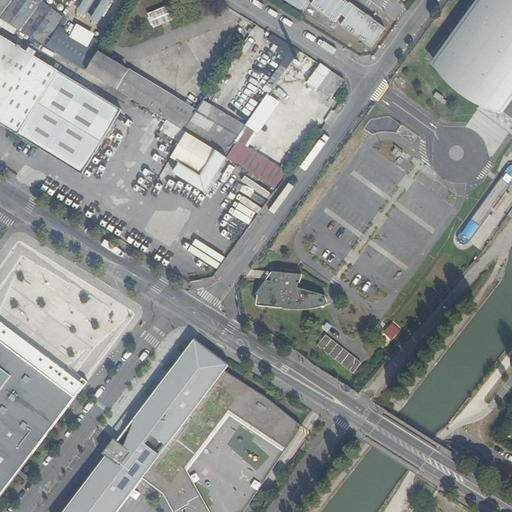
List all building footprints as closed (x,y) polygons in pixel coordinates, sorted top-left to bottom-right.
[(0,0),(0,17),(2,19),(42,43),(62,16),(42,1),(42,0),(0,0)] [(85,0),(80,13),(88,17),(95,0),(85,0)] [(110,0),(103,0),(92,21),(100,25),(113,1),(110,0)] [(284,0),(284,1),(304,11),(308,0),(284,0)] [(354,8),(342,0),(314,0),(310,6),(335,23),(341,15),(346,19),(340,27),(370,48),(384,28),(378,23),(380,21),(375,17),(373,20),(355,7),(354,8)] [(511,0),(473,0),(466,10),(472,15),(469,19),(463,14),(449,33),(455,38),(452,42),(447,37),(433,55),(439,60),(435,66),(483,102),(504,117),(509,111),(511,113),(511,125),(511,127),(508,131),(511,134),(511,0)] [(158,23),(165,20),(173,17),(177,15),(173,3),(154,11),(158,23)] [(57,28),(45,45),(88,72),(98,55),(57,28)] [(300,51),(273,34),(269,39),(288,53),(252,101),(260,107),(300,51)] [(0,129),(81,179),(121,114),(0,39),(0,129)] [(106,54),(99,53),(98,55),(88,72),(184,129),(185,126),(197,110),(106,54)] [(344,78),(319,62),(307,82),(331,97),(344,78)] [(435,94),(432,98),(439,104),(443,99),(435,94)] [(206,96),(197,110),(185,126),(227,154),(247,123),(206,96)] [(504,117),(483,102),(481,105),(476,112),(511,138),(511,134),(508,131),(511,127),(511,125),(511,113),(509,111),(504,117)] [(371,120),(365,129),(373,135),(374,134),(377,133),(379,133),(381,132),(383,131),(385,131),(388,131),(390,131),(393,131),(393,130),(395,127),(396,128),(397,128),(396,127),(398,124),(399,125),(399,124),(392,119),(389,117),(371,120)] [(168,131),(172,123),(166,120),(162,129),(168,131)] [(259,167),(264,158),(240,142),(234,151),(259,167)] [(511,165),(510,166),(509,166),(509,167),(508,168),(460,233),(459,234),(459,235),(458,236),(458,237),(458,238),(457,239),(457,240),(457,241),(458,241),(458,242),(458,243),(459,244),(460,244),(461,245),(463,245),(464,245),(465,245),(466,245),(467,244),(468,244),(468,243),(469,242),(470,241),(511,183),(511,165)] [(166,220),(173,210),(153,198),(147,207),(166,220)] [(251,271),(244,281),(263,282),(269,283),(273,273),(251,271)] [(300,276),(273,273),(269,283),(263,282),(258,292),(259,297),(270,304),(270,309),(292,310),(311,310),(330,305),(328,297),(300,289),(300,276)] [(261,308),(270,309),(270,304),(259,297),(261,308)] [(0,497),(88,382),(0,315),(0,497)] [(361,363),(326,335),(317,346),(353,373),(361,363)] [(225,371),(230,364),(195,338),(133,420),(134,420),(124,446),(117,441),(114,438),(58,511),(116,511),(142,478),(164,494),(174,511),(241,511),(244,510),(211,452),(183,432),(202,405),(248,434),(256,425),(286,449),(299,429),(297,427),(298,425),(301,426),(301,425),(267,398),(227,373),(225,371)] [(211,452),(244,510),(286,449),(256,425),(248,434),(202,405),(183,432),(211,452)] [(133,420),(117,441),(124,446),(134,420),(133,420)]
